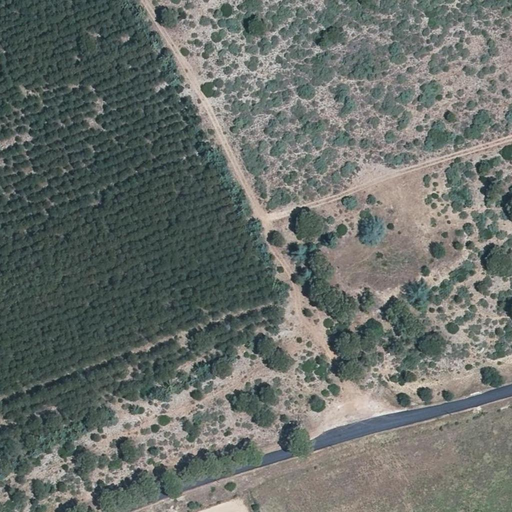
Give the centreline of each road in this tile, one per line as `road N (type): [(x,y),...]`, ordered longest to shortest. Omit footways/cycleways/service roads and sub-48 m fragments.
road 1 (track): [(511,136),(262,219),(149,0)]
road 2 (tertiary): [(511,391),(113,511)]
